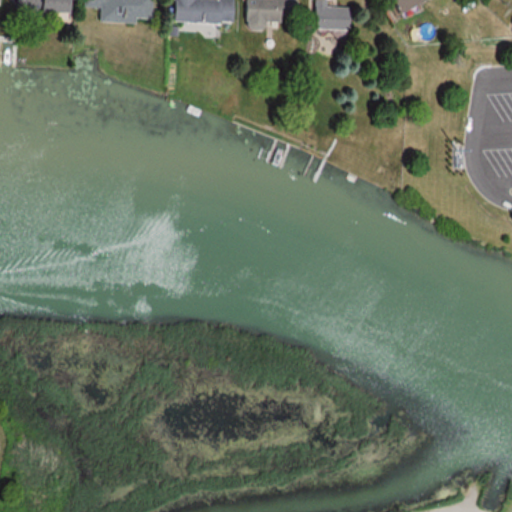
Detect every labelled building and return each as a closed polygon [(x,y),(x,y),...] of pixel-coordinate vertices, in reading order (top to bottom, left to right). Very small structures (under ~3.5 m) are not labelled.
[(60,13),(60,0),(10,0),(10,11),(60,13)] [(92,22),(148,23),(148,0),(78,0),(78,9),(92,9),(92,22)] [(167,0),(168,23),(229,23),(228,0),(167,0)] [(262,19),(295,20),(295,0),(240,0),(240,29),(262,29),(262,19)] [(309,0),(309,30),(347,30),(347,7),(323,7),(323,0),(309,0)] [(425,0),(386,0),(392,13),(425,0)]
